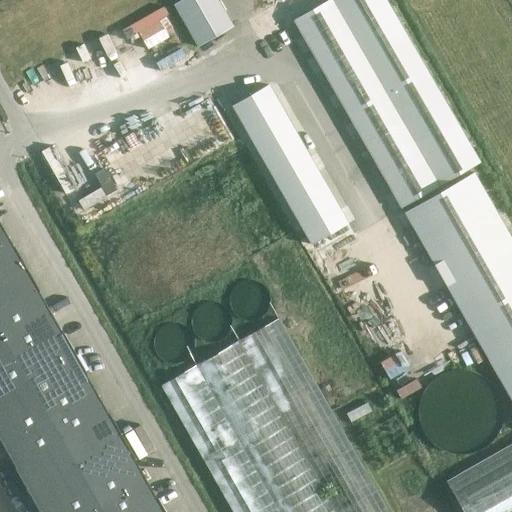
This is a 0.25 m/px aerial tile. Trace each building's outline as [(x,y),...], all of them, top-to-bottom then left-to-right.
[(232,27),(216,0),(180,0),(174,4),(198,46),(232,27)] [(399,207),(479,162),(385,0),(328,0),(291,21),(399,207)] [(264,41),(274,65),(302,55),(292,30),(264,41)] [(311,243),(347,223),(244,43),(207,64),(311,243)] [(388,511),(229,231),(180,257),(149,201),(135,177),(99,197),(66,139),(30,159),(130,332),(231,511),(388,511)] [(511,511),(511,240),(473,173),(404,212),(511,402),(511,442),(445,481),(463,511),(511,511)] [(0,440),(15,467),(14,468),(39,511),(39,510),(40,511),(165,511),(157,497),(156,497),(145,477),(133,457),(134,457),(109,413),(109,414),(97,394),(86,373),(62,331),(62,330),(61,330),(38,290),(39,290),(15,247),(15,246),(14,247),(0,222),(0,440)] [(490,413),(491,406),(490,398),(488,391),(486,387),(481,381),(475,376),(468,373),(461,371),(456,370),(451,371),(443,373),(436,376),(431,380),(426,386),(423,391),(421,398),(420,405),(421,412),(422,418),(425,424),(430,430),(435,435),(441,438),(447,441),(453,442),(459,441),(467,440),(474,437),(480,432),(485,426),(488,420),(490,413)]
